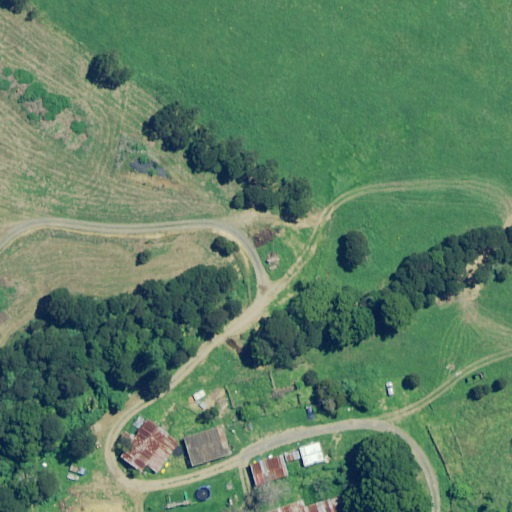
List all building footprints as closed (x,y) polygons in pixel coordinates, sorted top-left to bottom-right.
[(178,444),(146,420),(119,456),(141,472),(146,465),(157,472),(178,444)] [(185,437),(194,466),(210,461),(212,468),(221,465),(219,458),(230,454),(222,426),(185,437)] [(324,461),(319,442),(300,448),(304,466),(324,461)] [(257,485),(288,476),(284,463),(299,459),(296,450),(251,465),(257,485)] [(236,491),(233,480),(223,483),(226,494),(236,491)] [(100,490),(98,497),(128,506),(130,499),(100,490)] [(347,511),(343,495),(306,505),(308,511),(347,511)]
